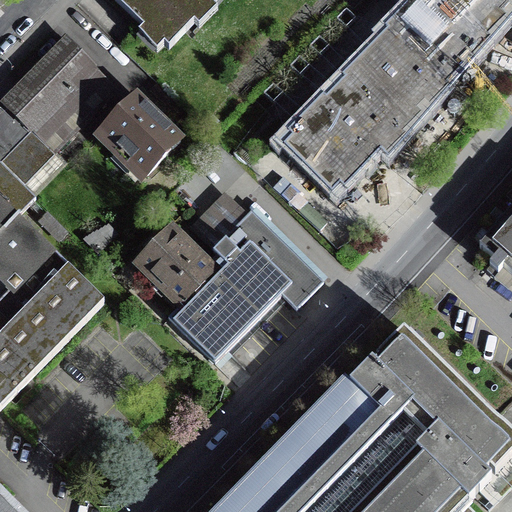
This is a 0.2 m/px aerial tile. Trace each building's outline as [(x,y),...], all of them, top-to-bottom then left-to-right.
[(213,6),(207,0),(113,0),(114,0),(154,40),(157,37),(164,44),(169,50),(206,13),(203,10),(209,4),(212,7),(213,6)] [(486,37),(448,0),(416,0),(415,1),(387,30),(443,85),(445,83),(443,81),(486,37)] [(488,35),(485,32),(511,4),(511,0),(448,0),(486,37),(488,35)] [(400,134),(402,132),(400,129),(443,85),(387,30),(385,31),(388,34),(373,50),(344,78),(400,134)] [(4,113),(0,117),(0,164),(24,188),(25,187),(23,185),(114,93),(92,72),(95,69),(66,41),(4,105),(18,118),(14,123),(4,113)] [(342,80),(345,83),(334,94),(326,102),(323,100),(288,135),(303,150),(300,152),(328,179),(330,177),(344,191),(400,134),(344,78),(342,80)] [(181,142),(136,98),(97,138),(115,155),(121,149),(148,175),(181,142)] [(24,188),(0,164),(0,411),(104,305),(17,220),(36,200),(24,188)] [(323,284),(252,214),(245,222),(227,204),(207,224),(202,218),(190,230),(218,258),(209,267),(214,273),(181,307),(168,319),(216,366),(283,297),(297,312),(323,284)] [(511,210),(479,248),(495,261),(490,267),(498,275),(503,269),(511,276),(511,210)] [(209,267),(171,231),(160,241),(155,237),(144,248),(149,252),(138,265),(181,307),(214,273),(209,267)] [(511,437),(404,332),(350,387),(354,391),(235,511),(470,511),(466,507),(479,493),(494,507),(511,488),(511,437)] [(0,511),(15,511),(0,497),(0,511)]
